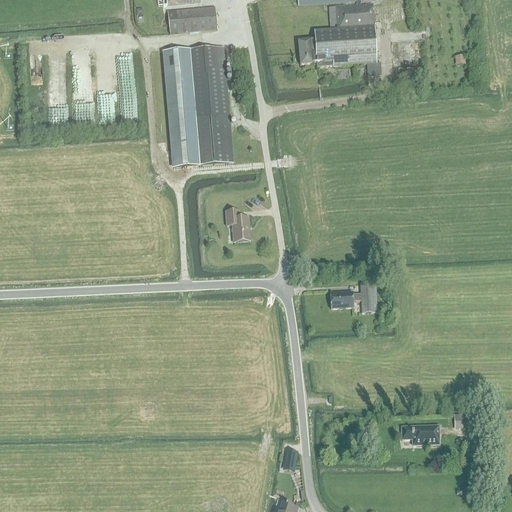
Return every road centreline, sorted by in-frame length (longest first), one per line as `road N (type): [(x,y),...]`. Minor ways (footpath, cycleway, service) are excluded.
road 1 (unclassified): [(0,295),(285,281)]
road 2 (unclassified): [(285,281),(243,0)]
road 3 (unclassified): [(319,511),(306,478),(285,281)]
